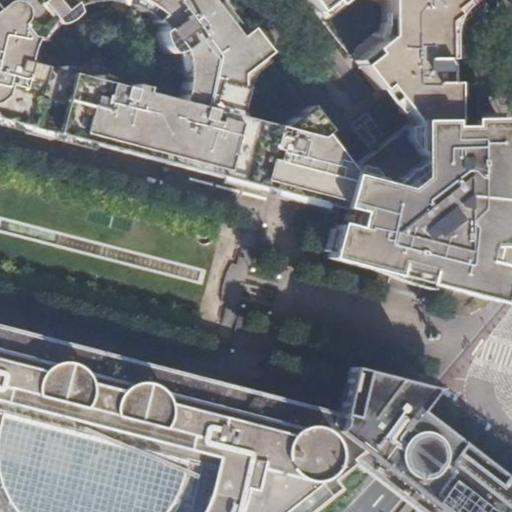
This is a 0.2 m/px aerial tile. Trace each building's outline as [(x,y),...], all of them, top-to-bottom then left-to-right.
[(0,0),(0,121),(337,208),(346,174),(346,171),(322,141),(318,136),(325,130),(306,107),(278,128),(237,117),(237,105),(241,88),(237,86),(236,74),(264,53),(245,28),(239,33),(213,0),(0,0)] [(305,0),(315,13),(327,3),(330,8),(341,0),(373,0),(383,2),(381,38),(364,51),(368,56),(356,65),(376,90),(382,86),(410,121),(452,121),(452,83),(443,83),(442,66),(437,60),(441,60),(440,22),(450,15),(446,10),(457,0),(305,0)] [(489,303),(491,270),(499,270),(499,258),(498,122),(498,120),(488,121),(452,121),(410,121),(398,130),(346,171),(346,174),(337,208),(327,260),(489,303)] [(294,511),(316,495),(356,464),(344,455),(353,449),(328,429),(332,423),(329,422),(332,412),(268,395),(17,330),(0,325),(0,511),(294,511)] [(356,464),(418,511),(511,511),(511,467),(509,465),(419,396),(426,386),(346,364),(332,412),(329,422),(332,423),(328,429),(353,449),(344,455),(356,464)]
